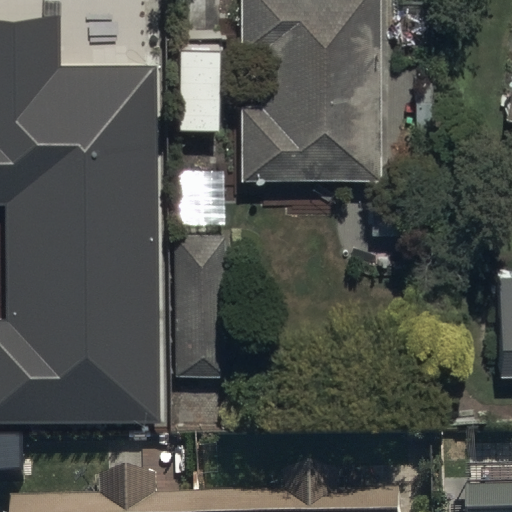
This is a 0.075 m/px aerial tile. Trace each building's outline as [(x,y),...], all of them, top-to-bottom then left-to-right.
[(238,0),(238,52),(261,52),(261,107),(237,107),(237,176),(373,177),(375,0),(238,0)] [(0,318),(0,420),(160,420),(158,67),(57,68),(57,18),(0,17),(0,204),(3,204),(4,318),(0,318)] [(511,62),(499,118),(511,120),(511,62)] [(223,377),(222,234),(168,234),(169,377),(223,377)] [(511,250),(499,251),(500,357),(511,356),(511,250)] [(511,511),(511,500),(471,501),(471,511),(401,511),(401,506),(341,507),(341,488),(284,489),(284,510),(162,511),(161,493),(105,494),(106,510),(17,511),(511,511)]
